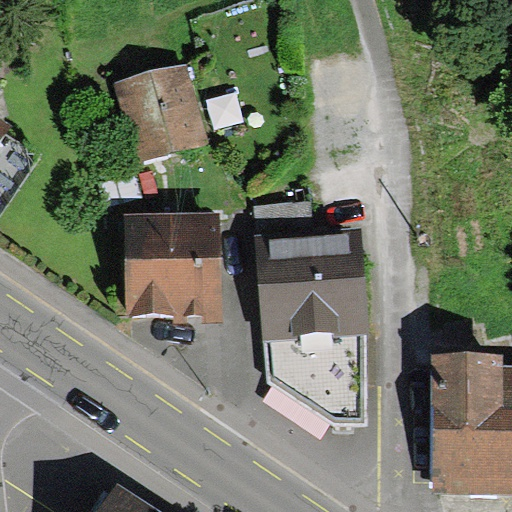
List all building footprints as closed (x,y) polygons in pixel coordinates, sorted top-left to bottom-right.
[(138,169),(210,150),(189,68),(116,87),(138,169)] [(0,146),(11,130),(0,122),(0,146)] [(125,222),(126,324),(223,323),(222,221),(125,222)] [(257,243),(268,390),(335,429),(368,430),(368,340),(361,236),(257,243)] [(506,353),(428,353),(429,491),(511,490),(511,362),(506,362),(506,353)] [(150,511),(119,492),(105,511),(150,511)]
